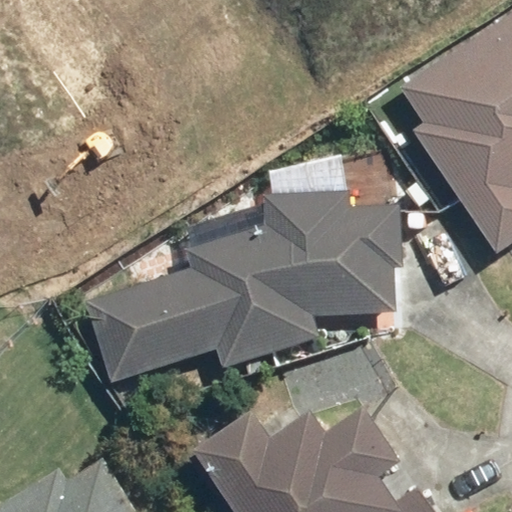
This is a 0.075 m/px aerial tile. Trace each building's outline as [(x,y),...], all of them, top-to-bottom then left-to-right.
[(96,73),(82,0),(0,0),(0,203),(105,185),(85,75),(96,73)] [(511,20),(399,96),(423,132),(411,140),(493,262),(511,249),(511,20)] [(142,160),(107,179),(133,219),(215,166),(182,114),(133,146),(142,160)] [(80,308),(119,390),(210,363),(214,378),(318,347),(313,332),(394,325),(404,215),(347,212),(349,195),(257,198),(258,227),(181,252),(184,266),(80,308)] [(242,423),(188,458),(221,511),(429,511),(420,497),(395,511),(388,511),(380,499),(400,487),(360,422),(320,447),(303,419),(257,447),(242,423)] [(61,470),(0,504),(0,511),(131,511),(107,469),(72,489),(61,470)]
